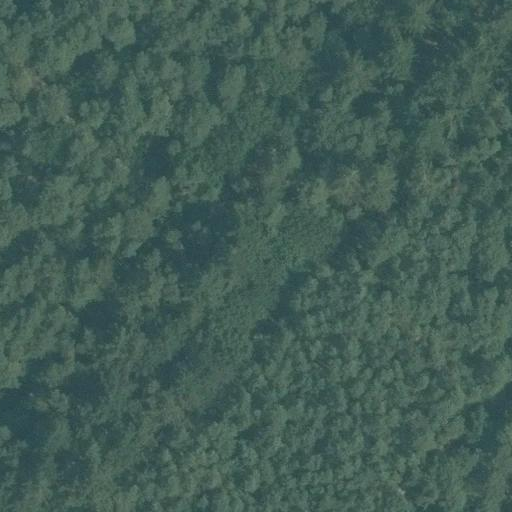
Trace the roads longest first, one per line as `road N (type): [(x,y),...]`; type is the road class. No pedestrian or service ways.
road 1 (unknown): [(442,0),(0,440)]
road 2 (unknown): [(331,0),(105,222),(0,338)]
road 3 (track): [(489,394),(378,511)]
